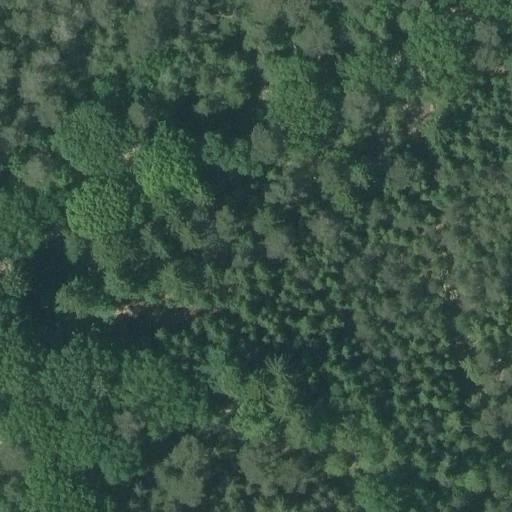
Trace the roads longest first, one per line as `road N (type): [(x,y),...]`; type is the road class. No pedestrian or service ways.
road 1 (track): [(0,261),(500,0)]
road 2 (track): [(90,511),(0,329)]
